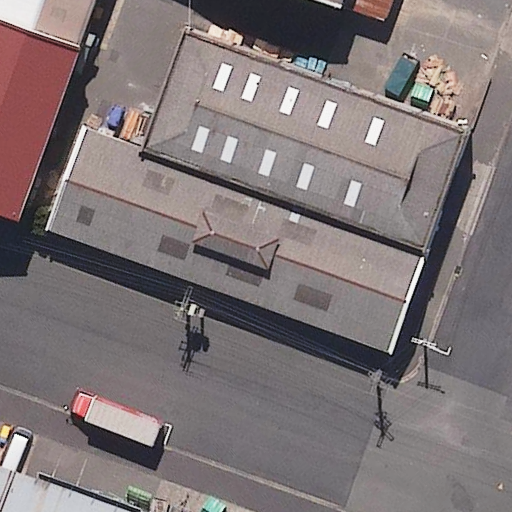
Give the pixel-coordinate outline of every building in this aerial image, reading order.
[(0,0),(0,7),(81,36),(93,0),(0,0)] [(86,37),(0,7),(0,206),(23,215),(86,37)] [(175,146),(438,238),(477,126),(215,34),(175,146)] [(499,67),(470,55),(447,112),(476,123),(499,67)] [(175,146),(100,120),(62,227),(400,345),(438,238),(175,146)] [(0,511),(150,511),(0,459),(0,511)]
